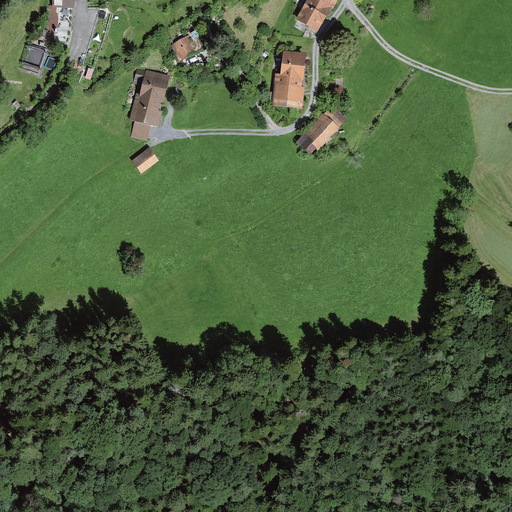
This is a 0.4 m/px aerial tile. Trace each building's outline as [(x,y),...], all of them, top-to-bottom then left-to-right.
[(334,0),(303,0),(293,23),(318,34),(334,0)] [(56,14),(56,7),(49,7),(48,31),(58,31),(59,14),(56,14)] [(205,49),(198,32),(174,41),(181,59),(205,49)] [(47,55),(48,48),(31,44),(29,51),(47,55)] [(28,52),(24,65),(41,70),(45,56),(28,52)] [(306,63),(280,60),(275,108),(301,111),(303,93),(306,63)] [(169,76),(145,70),(140,92),(137,91),(130,119),(136,121),(132,136),(147,140),(149,132),(150,126),(158,128),(162,111),(158,110),(160,99),(163,100),(169,76)] [(346,119),(333,105),(298,139),(311,153),(346,119)] [(159,159),(150,148),(132,162),(141,173),(159,159)]
